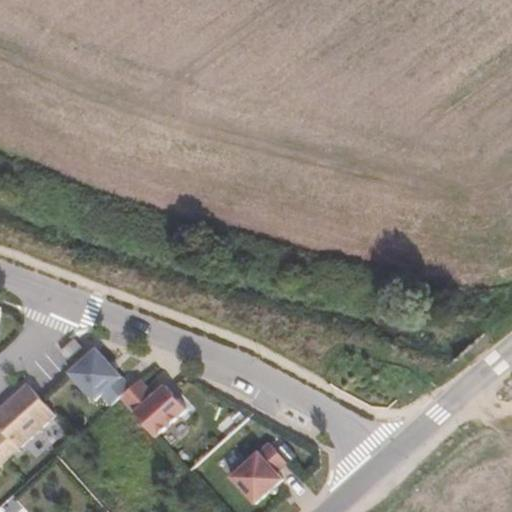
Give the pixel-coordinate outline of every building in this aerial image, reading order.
[(79,340),(70,330),(51,344),(60,355),(79,340)] [(90,343),(65,366),(100,403),(125,380),(101,354),(90,343)] [(125,380),(114,391),(154,432),(183,403),(144,363),(125,380)] [(0,398),(0,428),(7,437),(44,405),(22,379),(0,398)] [(282,467),(257,441),(224,472),(249,499),(282,467)]
